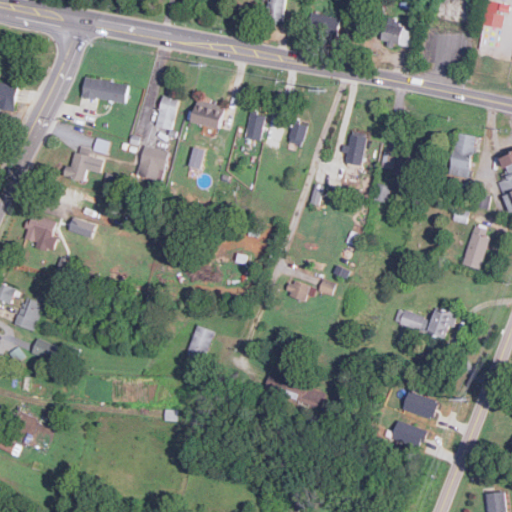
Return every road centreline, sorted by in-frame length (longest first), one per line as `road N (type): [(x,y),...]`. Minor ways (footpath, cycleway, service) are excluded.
road 1 (secondary): [(0,3),(511,106)]
road 2 (residential): [(347,72),(245,356)]
road 3 (residential): [(0,201),(85,19)]
road 4 (residential): [(441,511),(511,335)]
